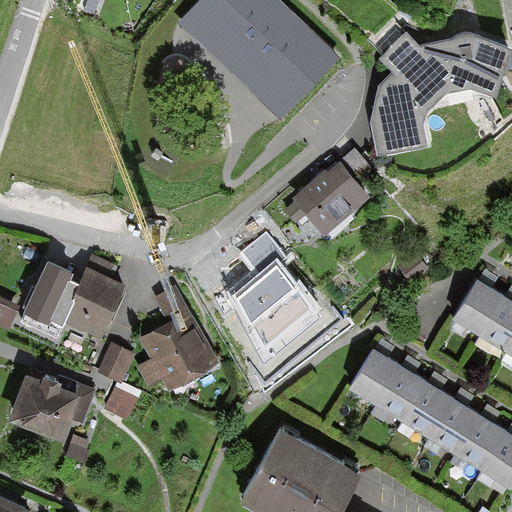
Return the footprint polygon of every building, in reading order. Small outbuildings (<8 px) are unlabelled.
[(99,0),(88,0),(85,9),(94,13),(99,0)] [(337,55),(278,0),(200,0),(178,24),(279,117),(337,55)] [(511,46),(511,49),(476,34),(470,32),(465,32),(460,34),(455,38),(420,45),(407,32),(380,59),(393,73),(380,85),(372,123),(380,158),(428,145),(424,123),(432,111),(448,94),(473,89),(495,99),(501,85),(511,89),(511,46)] [(356,149),(340,163),(356,182),(372,169),(356,149)] [(325,170),(293,198),(296,201),(286,210),(296,221),(305,213),(325,236),(370,197),(356,182),(340,163),(328,173),(325,170)] [(241,253),(258,274),(230,298),(264,364),(320,319),(280,262),(286,258),(267,233),(241,253)] [(80,286),(63,323),(101,339),(124,286),(111,280),(117,267),(93,256),(80,286)] [(63,323),(80,286),(70,281),(73,275),(49,264),(23,320),(57,336),(63,323)] [(499,278),(485,269),(451,322),(511,359),(511,284),(510,284),(503,295),(492,288),(499,278)] [(169,323),(140,339),(151,358),(139,365),(150,386),(163,379),(170,391),(220,363),(177,287),(155,299),(169,323)] [(23,305),(0,294),(0,326),(11,331),(23,305)] [(395,347),(380,338),(348,391),(511,493),(511,492),(511,420),(506,430),(495,423),(501,413),(487,404),(480,415),(468,408),(476,395),(460,386),(453,397),(442,390),(449,379),(434,369),(427,380),(417,373),(423,363),(408,353),(400,365),(388,357),(395,347)] [(134,353),(112,344),(99,373),(122,383),(134,353)] [(42,383),(27,377),(9,422),(65,443),(73,420),(83,423),(96,390),(80,384),(76,394),(61,388),(63,384),(44,377),(42,383)] [(138,397),(117,386),(105,409),(126,420),(138,397)] [(344,511),(365,474),(280,427),(240,500),(262,511),(344,511)] [(85,464),(90,450),(86,449),(89,442),(74,436),(66,456),(85,464)] [(23,511),(25,509),(0,497),(0,511),(23,511)]
